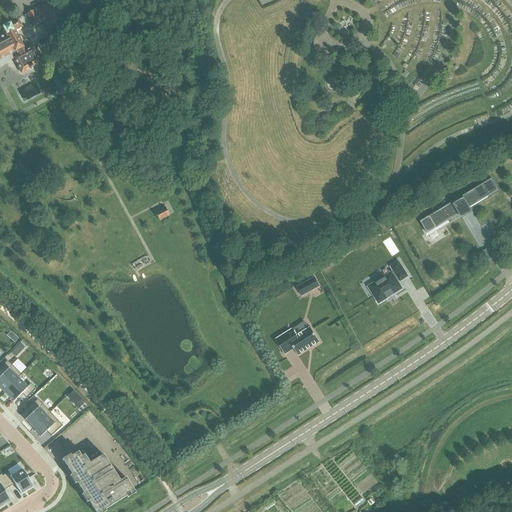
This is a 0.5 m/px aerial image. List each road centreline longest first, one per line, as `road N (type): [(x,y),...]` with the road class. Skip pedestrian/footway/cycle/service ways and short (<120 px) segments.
road 1 (secondary): [(180,511),(511,289)]
road 2 (residential): [(17,511),(50,480),(0,419)]
